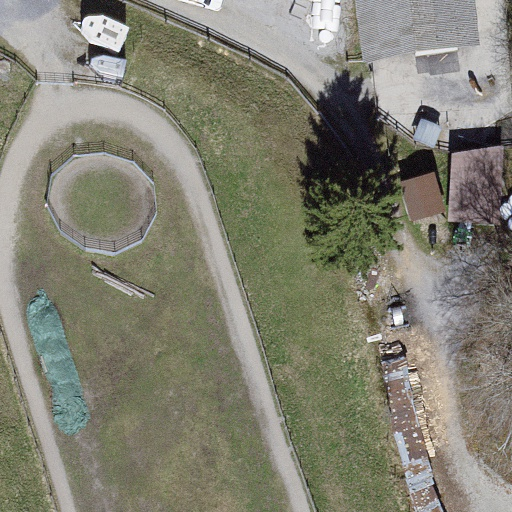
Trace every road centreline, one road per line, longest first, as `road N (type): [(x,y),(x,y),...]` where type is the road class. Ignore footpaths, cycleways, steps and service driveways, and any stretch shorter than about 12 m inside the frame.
road 1 (track): [(367,113),(423,272),(433,372),(459,471),(495,511)]
road 2 (residential): [(186,0),(217,10),(367,113)]
